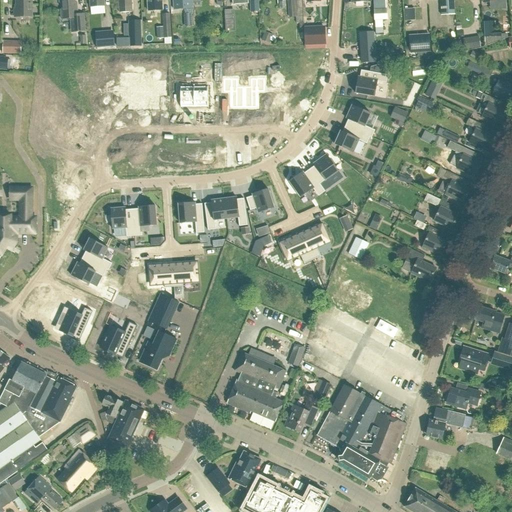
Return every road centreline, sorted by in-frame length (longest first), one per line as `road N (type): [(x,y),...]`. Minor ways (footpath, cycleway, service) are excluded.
road 1 (residential): [(97,188),(105,142),(119,131),(276,128),(306,135)]
road 2 (unclassified): [(385,509),(460,283)]
road 3 (residential): [(97,188),(243,173),(270,164),(306,135)]
road 4 (secondary): [(385,509),(199,417)]
road 5 (residential): [(4,320),(97,188)]
road 6 (residential): [(306,135),(328,88),(337,0)]
road 7 (unclassified): [(460,283),(511,160)]
road 8 (residential): [(115,494),(86,382),(91,370)]
road 9 (tertiary): [(115,494),(177,462),(199,417)]
